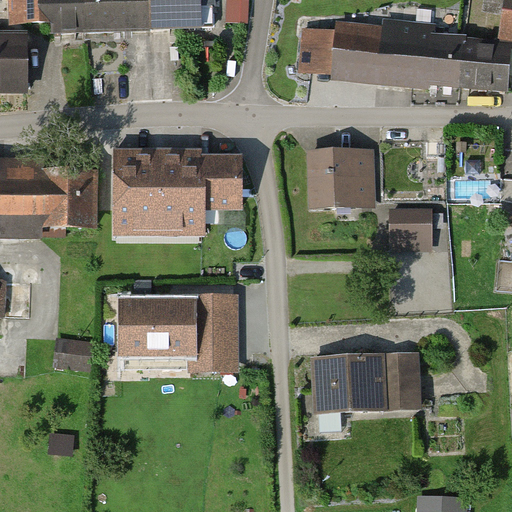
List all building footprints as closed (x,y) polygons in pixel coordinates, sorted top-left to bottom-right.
[(52,0),(24,0),(26,36),(54,35),(52,0)] [(53,0),(55,46),(152,43),(151,0),(53,0)] [(208,0),(151,0),(152,43),(210,41),(208,0)] [(511,49),(511,0),(505,0),(498,47),(511,49)] [(249,4),(235,3),(235,28),(249,28),(249,4)] [(511,49),(333,35),(329,87),(509,102),(511,62),(511,49)] [(29,41),(0,40),(0,105),(29,106),(29,41)] [(205,150),(115,150),(116,252),(206,251),(205,150)] [(375,156),(309,160),(313,219),(378,215),(375,156)] [(246,222),(245,166),(210,167),(211,222),(246,222)] [(100,168),(0,167),(0,245),(99,247),(100,168)] [(433,215),(390,216),(390,258),(433,258),(433,215)] [(242,288),(125,287),(124,357),(241,358),(242,288)] [(97,371),(98,341),(60,339),(58,369),(97,371)] [(419,360),(316,366),(319,423),(422,417),(419,360)] [(471,511),(471,496),(421,495),(420,511),(471,511)]
